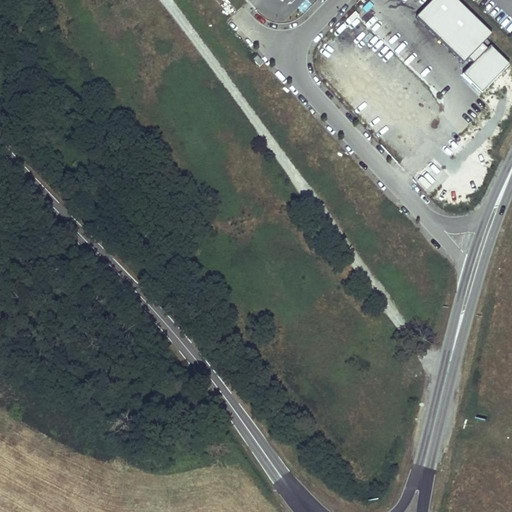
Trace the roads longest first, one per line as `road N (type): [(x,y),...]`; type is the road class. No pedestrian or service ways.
road 1 (tertiary): [(0,143),(203,366),(290,490)]
road 2 (secondary): [(409,511),(476,264),(511,169)]
road 3 (residential): [(299,51),(307,85),(470,254)]
